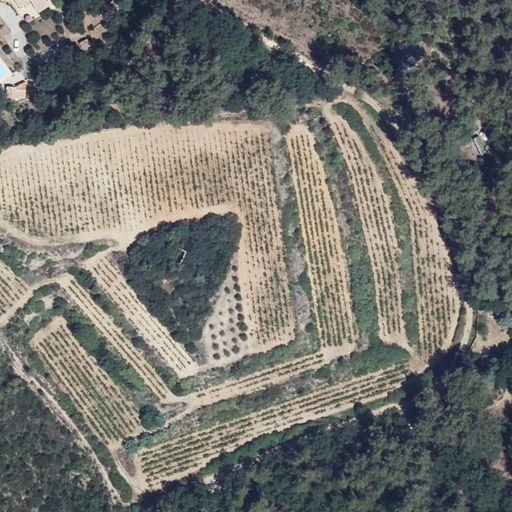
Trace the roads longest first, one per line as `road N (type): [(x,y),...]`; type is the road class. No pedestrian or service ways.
road 1 (track): [(470,298),(458,220),(432,160),(388,113),(201,0)]
road 2 (unclassified): [(193,511),(207,489),(244,460),(395,404),(447,372),(465,342),(470,298)]
